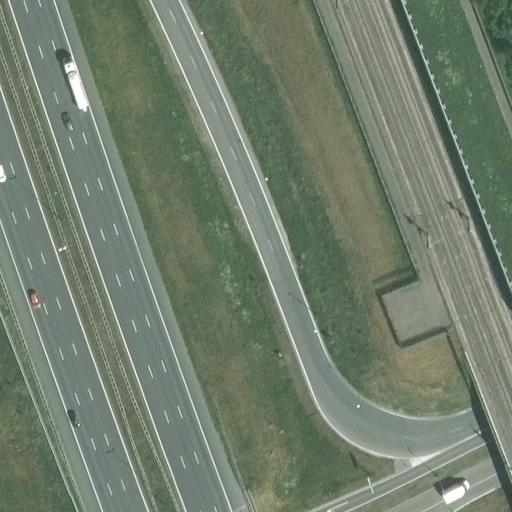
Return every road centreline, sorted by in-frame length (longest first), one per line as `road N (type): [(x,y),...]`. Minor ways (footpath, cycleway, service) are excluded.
road 1 (motorway): [(448,436),(401,436),(337,406),(163,0)]
road 2 (motorway): [(208,511),(29,0)]
road 3 (motorway): [(0,156),(124,511)]
road 4 (trunk): [(448,436),(414,471),(327,511)]
